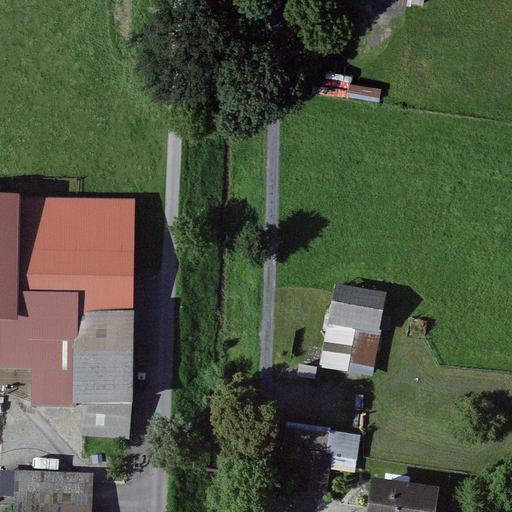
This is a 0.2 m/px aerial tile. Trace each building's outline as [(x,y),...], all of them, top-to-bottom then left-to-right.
[(303,47),(333,46),(332,22),(302,23),(303,47)] [(138,199),(0,199),(0,371),(37,371),(37,407),(87,407),(87,437),(139,437),(138,199)] [(393,296),(343,287),(329,372),(379,381),(393,296)] [(359,462),(365,424),(297,413),(287,478),(331,485),(335,458),(359,462)] [(18,486),(18,511),(95,511),(96,459),(3,459),(3,486),(18,486)] [(446,511),(449,493),(382,483),(377,511),(446,511)]
